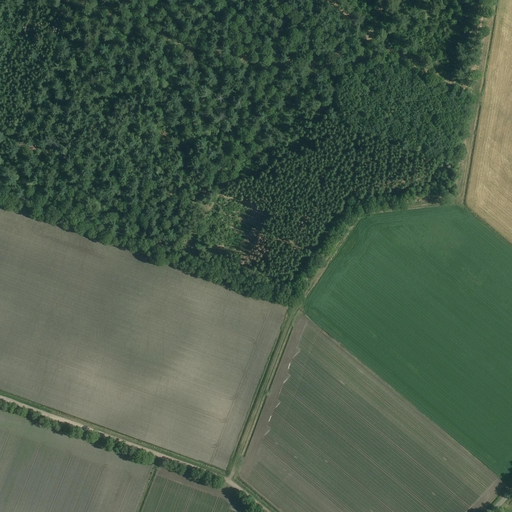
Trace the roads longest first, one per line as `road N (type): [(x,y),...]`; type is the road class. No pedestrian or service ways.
road 1 (track): [(491,0),(457,198),(355,216),(296,304),(228,482)]
road 2 (track): [(285,0),(263,89),(186,254),(301,295)]
road 3 (track): [(383,41),(343,60),(234,57),(74,0)]
road 4 (track): [(265,511),(225,479),(0,395)]
road 5 (track): [(211,204),(26,145),(0,129)]
road 6 (track): [(380,0),(371,33),(476,89)]
